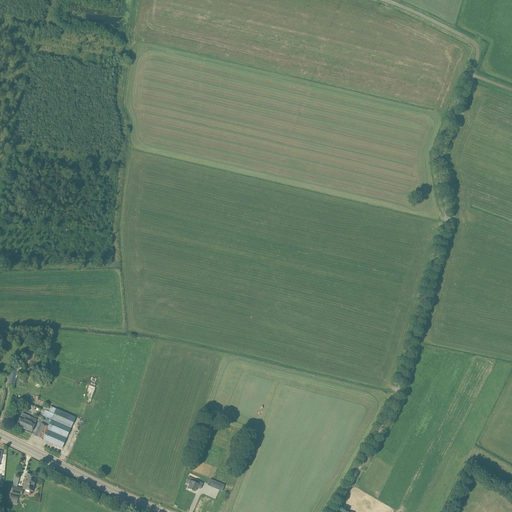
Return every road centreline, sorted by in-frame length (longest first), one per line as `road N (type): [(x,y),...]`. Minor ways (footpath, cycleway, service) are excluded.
road 1 (unclassified): [(335,511),(398,399),(447,228),(440,157),(477,52),(471,41),(382,0)]
road 2 (secondary): [(161,511),(0,435)]
